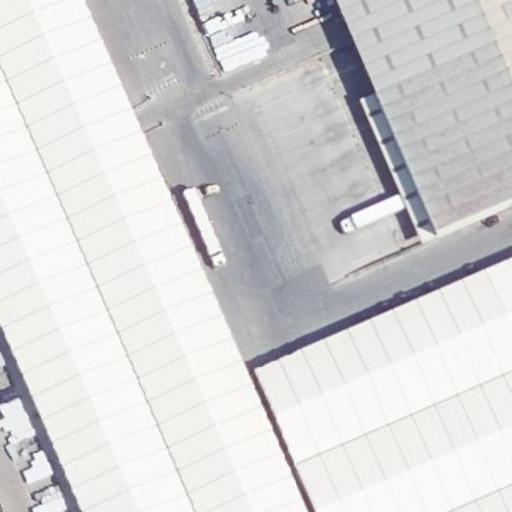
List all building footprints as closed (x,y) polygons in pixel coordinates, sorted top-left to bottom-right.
[(511,511),(511,264),(244,381),(81,0),(0,0),(0,321),(81,511),(511,511)] [(334,0),(376,97),(494,46),(474,0),(334,0)] [(511,0),(474,0),(494,46),(376,97),(437,240),(511,206),(511,0)] [(195,15),(203,40),(244,25),(235,1),(195,15)] [(219,73),(257,58),(244,27),(206,42),(219,73)]
